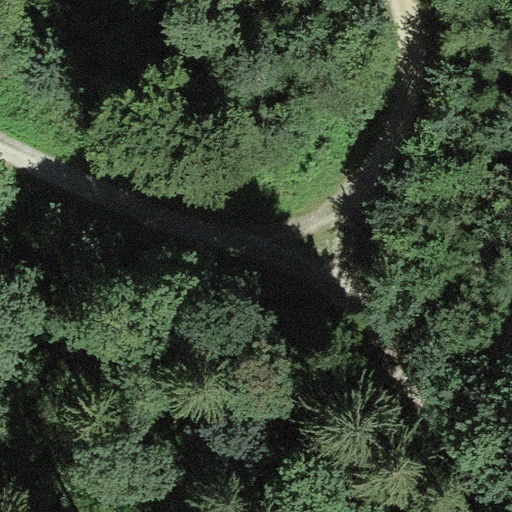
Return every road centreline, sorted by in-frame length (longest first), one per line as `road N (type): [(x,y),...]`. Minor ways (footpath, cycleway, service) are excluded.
road 1 (track): [(0,142),(194,228),(321,233),(394,302),(511,480)]
road 2 (track): [(396,0),(419,85),(387,174),(321,233)]
